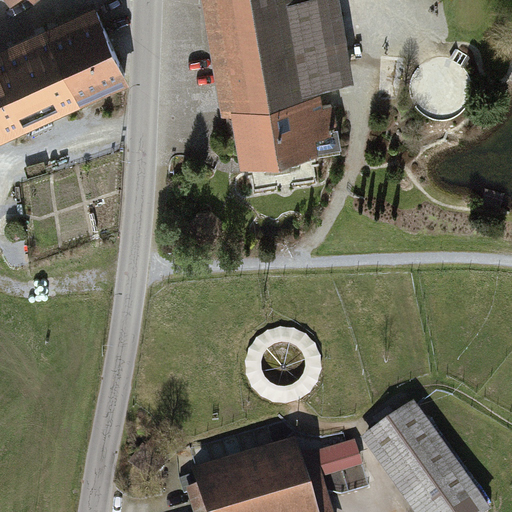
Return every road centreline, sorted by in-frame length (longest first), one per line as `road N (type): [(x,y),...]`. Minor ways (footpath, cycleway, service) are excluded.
road 1 (tertiary): [(147,0),(134,268),(93,511)]
road 2 (track): [(511,257),(299,262)]
